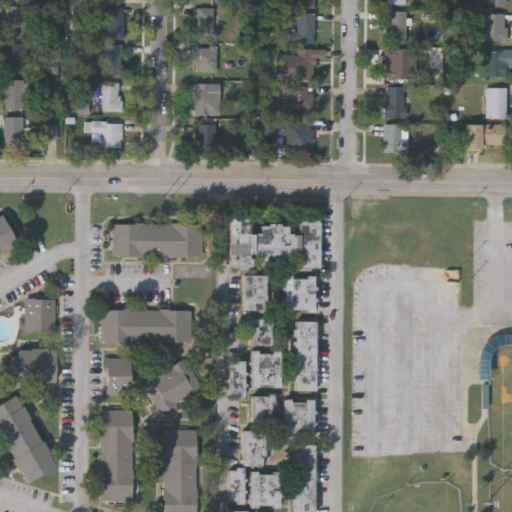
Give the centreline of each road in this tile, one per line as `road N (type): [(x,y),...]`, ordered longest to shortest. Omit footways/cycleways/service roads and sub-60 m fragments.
road 1 (tertiary): [(511,184),(0,180)]
road 2 (residential): [(350,0),(347,183)]
road 3 (residential): [(164,0),(162,182)]
